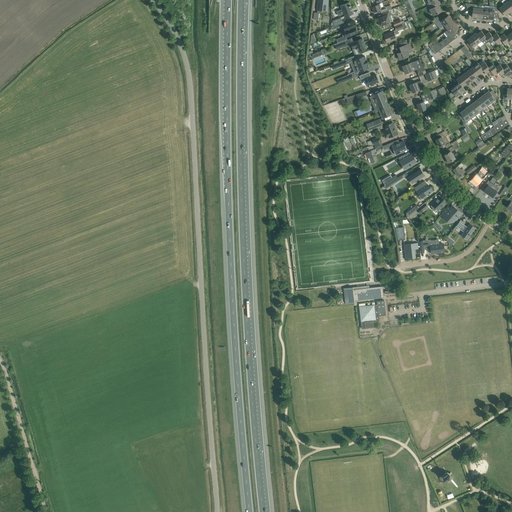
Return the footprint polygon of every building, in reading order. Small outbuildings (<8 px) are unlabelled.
[(318,0),(318,10),(327,11),(328,0),(318,0)] [(440,4),(439,1),(428,6),(433,15),(437,13),(442,11),(439,5),(440,4)] [(343,14),(345,17),(354,14),(349,2),(340,6),(341,10),(344,9),(345,13),(343,14)] [(374,13),(376,12),(380,10),(381,13),(392,9),(391,6),(386,8),(385,6),(383,6),(382,3),(371,7),(374,13)] [(469,10),(469,13),(472,14),(472,17),(477,18),(479,5),(465,3),(466,4),(468,10),(469,10)] [(504,4),(499,8),(500,8),(497,10),(500,18),(504,14),(505,16),(510,12),(504,4)] [(500,18),(497,10),(497,8),(490,7),(488,19),(493,20),(494,17),(500,18)] [(383,16),(378,18),(380,26),(383,25),(385,24),(390,22),(393,21),(391,16),(389,10),(387,11),(382,13),(383,16)] [(439,18),(436,20),(438,23),(437,24),(440,28),(444,25),(452,19),(448,15),(446,17),(444,15),(440,18),(439,18)] [(410,16),(406,18),(411,29),(415,27),(410,16)] [(448,29),(455,24),(452,19),(444,25),(448,29)] [(342,26),(344,31),(355,27),(357,27),(354,21),(345,25),(344,22),(343,22),(334,25),(332,26),(333,30),(342,26)] [(459,28),(455,24),(448,29),(451,34),(453,36),(455,35),(458,33),(456,30),(459,28)] [(355,27),(344,31),(342,32),(343,37),(336,39),(338,43),(347,40),(346,37),(357,33),(355,27)] [(398,31),(397,29),(396,30),(393,31),(384,35),(387,43),(396,39),(395,35),(399,33),(398,31)] [(481,31),(477,34),(482,40),(483,42),(487,39),(486,37),(483,34),(484,34),(481,31)] [(483,34),(486,37),(487,39),(490,43),(494,40),(495,39),(491,35),(489,32),(487,34),(486,32),(484,34),(483,34)] [(477,34),(476,33),(471,36),(477,44),(482,40),(477,34)] [(493,33),(491,35),(495,39),(494,40),(498,44),(502,41),(502,40),(501,39),(498,36),(499,35),(497,33),(494,35),(493,33)] [(498,36),(501,39),(502,40),(502,41),(505,45),(510,41),(505,35),(504,34),(502,35),(501,34),(499,35),(498,36)] [(477,44),(471,36),(467,40),(469,42),(467,44),(470,49),(471,49),(473,52),(475,49),(473,47),(477,44)] [(351,43),(353,49),(356,48),(358,52),(362,50),(362,51),(365,50),(365,49),(366,48),(365,45),(364,42),(362,38),(354,41),(354,42),(351,43)] [(401,52),(397,53),(400,59),(404,58),(408,56),(407,53),(413,51),(410,43),(400,47),(401,52)] [(350,62),(352,68),(367,62),(366,60),(365,56),(350,62)] [(468,59),(465,61),(470,67),(471,66),(472,67),(469,69),(475,77),(480,73),(474,66),(472,65),(468,59)] [(347,64),(345,60),(335,64),(337,68),(347,64)] [(483,60),(479,63),(481,65),(480,66),(484,70),(486,73),(488,71),(489,73),(491,71),(488,66),(486,64),(485,62),(483,60)] [(503,60),(499,63),(500,64),(503,68),(506,73),(508,76),(511,74),(511,76),(511,75),(511,71),(510,69),(511,69),(509,66),(508,65),(507,65),(503,60)] [(405,73),(413,71),(417,69),(418,73),(419,76),(426,73),(423,66),(417,69),(414,61),(407,64),(402,66),(405,73)] [(488,66),(491,71),(493,74),(496,72),(497,74),(499,72),(495,67),(496,67),(492,63),(490,61),(486,64),(488,66)] [(367,62),(352,68),(355,74),(370,68),(368,64),(367,62)] [(478,62),(478,63),(474,66),(480,73),(484,70),(480,66),(481,65),(478,62)] [(500,64),(496,67),(495,67),(499,72),(501,75),(503,73),(504,75),(506,73),(503,68),(500,64)] [(468,67),(463,70),(465,72),(471,80),(475,77),(469,69),(468,67)] [(425,74),(428,81),(437,77),(434,70),(425,74)] [(368,87),(374,85),(374,84),(379,82),(376,74),(371,76),(369,72),(360,76),(361,79),(365,78),(368,87)] [(471,80),(465,72),(461,76),(467,83),(471,80)] [(341,78),(343,82),(353,78),(351,74),(341,78)] [(461,76),(456,79),(457,80),(458,82),(459,82),(462,87),(463,87),(467,83),(461,76)] [(419,90),(424,88),(422,84),(421,80),(414,83),(410,85),(411,89),(410,89),(411,92),(412,92),(413,92),(415,91),(419,90)] [(457,80),(453,83),(454,85),(459,91),(460,93),(465,89),(464,88),(463,87),(462,87),(459,82),(458,82),(457,80)] [(453,83),(448,86),(450,88),(452,92),(453,92),(455,95),(456,96),(460,93),(459,91),(454,85),(453,83)] [(361,85),(351,89),(353,94),(363,91),(361,85)] [(440,95),(447,92),(444,87),(437,90),(440,95)] [(511,88),(507,88),(507,92),(504,92),(503,99),(506,100),(507,98),(510,98),(509,100),(511,100),(511,98),(511,95),(511,88)] [(424,102),(437,97),(434,90),(421,95),(424,102)] [(489,90),(485,94),(492,103),(498,98),(492,90),(490,92),(489,90)] [(356,94),(356,95),(346,99),(348,105),(368,99),(366,91),(356,94)] [(383,91),(373,95),(369,97),(375,110),(379,108),(388,104),(383,91)] [(485,94),(480,97),(488,106),(492,103),(485,94)] [(488,106),(480,97),(476,100),(484,109),(488,106)] [(480,112),(484,109),(476,100),(472,103),(480,112)] [(417,104),(420,111),(430,107),(428,103),(424,105),(423,102),(417,104)] [(472,103),(468,106),(476,115),(480,112),(472,103)] [(378,112),(378,111),(380,111),(383,118),(392,114),(388,104),(379,108),(375,110),(372,111),(373,114),(378,112)] [(370,106),(365,108),(354,112),(356,117),(372,111),(370,106)] [(476,115),(468,106),(464,109),(472,119),(476,115)] [(470,120),(472,119),(464,109),(460,112),(463,116),(460,118),(464,124),(465,123),(466,123),(470,120)] [(379,119),(373,122),(368,124),(371,130),(382,126),(379,119)] [(398,134),(396,130),(393,122),(384,126),(386,130),(383,132),(385,138),(389,137),(398,134)] [(441,146),(442,145),(443,148),(446,147),(450,144),(446,136),(447,135),(445,131),(437,135),(439,138),(435,140),(439,147),(441,146)] [(351,147),(348,138),(342,140),(348,153),(352,152),(350,147),(351,147)] [(399,143),(398,140),(391,143),(396,155),(403,152),(403,151),(407,149),(403,141),(399,143)] [(446,159),(445,160),(447,163),(455,158),(452,153),(455,151),(453,146),(458,143),(456,140),(450,144),(446,147),(449,152),(445,155),(447,159),(446,159)] [(511,143),(510,142),(500,154),(505,158),(511,149),(511,143)] [(371,164),(375,162),(371,151),(365,153),(367,159),(369,158),(371,164)] [(404,164),(407,168),(411,166),(412,166),(412,165),(417,162),(415,159),(414,160),(413,158),(414,158),(412,154),(410,155),(409,156),(407,153),(398,157),(400,161),(402,165),(404,164)] [(463,162),(453,169),(459,177),(465,172),(463,168),(461,169),(460,168),(464,164),(463,162)] [(469,175),(477,168),(474,165),(466,172),(469,175)] [(475,175),(471,180),(477,185),(481,180),(478,177),(481,173),(483,175),(486,172),(482,168),(478,171),(479,172),(476,175),(475,175)] [(493,168),(492,170),(491,169),(483,179),(485,181),(494,172),(494,171),(495,170),(493,168)] [(413,183),(424,175),(420,169),(409,176),(413,183)] [(486,184),(488,185),(484,191),(493,197),(497,191),(499,188),(494,184),(497,179),(493,176),(490,181),(489,180),(486,184)] [(425,181),(424,181),(414,188),(415,188),(422,198),(421,199),(430,193),(431,193),(433,191),(430,187),(427,185),(424,181),(425,181)] [(435,207),(438,210),(444,205),(443,204),(445,202),(441,198),(440,197),(439,198),(432,204),(431,206),(433,208),(435,207)] [(423,205),(416,210),(419,213),(426,208),(423,205)] [(441,214),(441,215),(448,221),(452,216),(456,220),(461,214),(456,209),(455,210),(452,207),(453,207),(452,206),(451,207),(451,208),(447,212),(446,213),(444,211),(441,214)] [(467,240),(476,227),(470,223),(467,227),(459,221),(456,226),(463,232),(461,235),(467,240)] [(404,227),(396,228),(398,240),(405,239),(404,227)] [(431,244),(429,244),(428,242),(423,242),(423,241),(419,241),(420,248),(423,247),(424,250),(431,249),(432,254),(444,252),(443,243),(431,245),(431,244)] [(415,249),(418,248),(418,243),(404,244),(405,259),(416,257),(415,249)] [(345,302),(354,301),(354,299),(384,296),(382,285),(365,287),(365,284),(343,287),(345,302)] [(377,301),(377,304),(378,316),(379,316),(386,315),(384,300),(377,301)] [(377,327),(376,323),(376,322),(379,321),(379,316),(378,316),(377,304),(359,306),(362,329),(377,327)] [(11,464),(8,460),(0,464),(0,468),(1,470),(11,464)]
